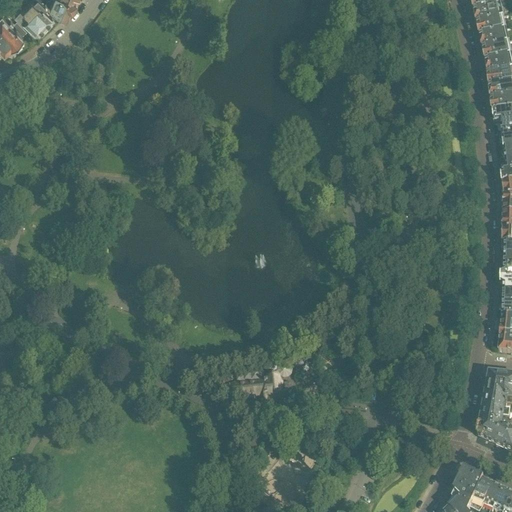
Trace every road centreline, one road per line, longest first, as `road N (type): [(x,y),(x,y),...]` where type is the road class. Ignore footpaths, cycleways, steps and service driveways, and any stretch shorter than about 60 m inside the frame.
road 1 (residential): [(476,361),(489,202),(458,0)]
road 2 (residential): [(95,0),(50,53),(0,78)]
